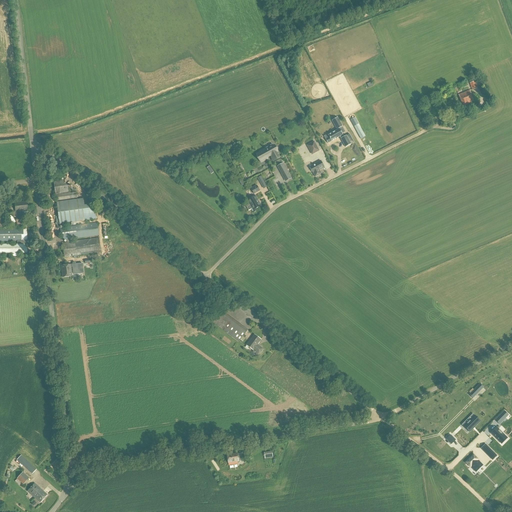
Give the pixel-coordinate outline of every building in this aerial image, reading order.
[(469,83),(472,91),(478,88),(477,88),(482,86),(479,80),(469,83)] [(468,104),(467,104),(474,101),(470,91),(458,95),(463,106),(468,104)] [(334,130),(324,136),(328,143),(340,137),(345,147),(351,144),(346,135),(343,137),(342,134),(345,132),(342,126),(343,126),(338,118),(332,121),(337,130),(335,131),(334,130)] [(359,123),(355,125),(362,139),(366,137),(359,123)] [(350,126),(356,138),(359,137),(353,124),(350,126)] [(314,141),(307,145),(312,155),(319,151),(314,141)] [(279,156),(272,145),(258,152),(260,156),(259,157),(262,162),(267,159),(266,157),(270,155),(272,159),(279,156)] [(321,174),(319,170),(324,167),(320,161),(309,167),(315,177),(321,174)] [(285,182),(292,178),(284,163),(277,166),(285,182)] [(267,187),(261,176),(257,178),(263,189),(267,187)] [(55,194),(56,194),(56,202),(78,200),(77,191),(73,191),(72,186),(68,186),(61,181),(54,182),(55,194)] [(256,209),(261,206),(255,197),(248,200),(252,207),(250,208),(253,213),(257,211),(256,209)] [(59,225),(97,220),(95,209),(85,210),(84,199),(56,203),(59,225)] [(15,203),(16,212),(13,212),(14,218),(16,218),(17,225),(25,224),(25,216),(23,217),(22,211),(28,211),(27,201),(15,203)] [(60,228),(60,232),(62,240),(99,235),(97,223),(60,228)] [(17,244),(0,244),(0,254),(27,254),(27,229),(0,229),(0,241),(17,241),(17,244)] [(64,258),(101,252),(99,238),(62,243),(64,258)] [(71,265),(71,267),(73,267),(73,275),(83,274),(83,264),(71,265)] [(63,277),(72,276),(70,265),(62,266),(63,277)] [(248,329),(222,310),(213,323),(239,342),(248,329)] [(253,350),(259,354),(263,349),(257,345),(261,340),(254,335),(246,345),(253,350)] [(473,390),(469,395),(472,398),(477,393),(473,390)] [(473,418),(464,427),(469,432),(478,423),(473,418)] [(496,428),(491,433),(500,442),(505,436),(496,428)] [(444,460),(452,451),(441,441),(433,450),(444,460)] [(487,446),(483,450),(488,455),(490,453),(494,457),(496,455),(487,446)] [(264,452),(264,453),(261,453),(262,460),(265,460),(265,459),(273,458),(272,451),(264,452)] [(228,463),(229,465),(238,464),(237,462),(239,461),(238,456),(244,456),(243,452),(237,453),(227,455),(228,463)] [(452,453),(448,457),(457,467),(461,463),(452,453)] [(37,469),(21,455),(17,460),(33,474),(37,469)] [(472,457),(464,464),(468,468),(469,468),(475,473),(481,467),(475,462),(476,461),(472,457)] [(23,472),(17,479),(23,485),(29,478),(23,472)] [(35,484),(28,491),(40,503),(47,495),(35,484)]
